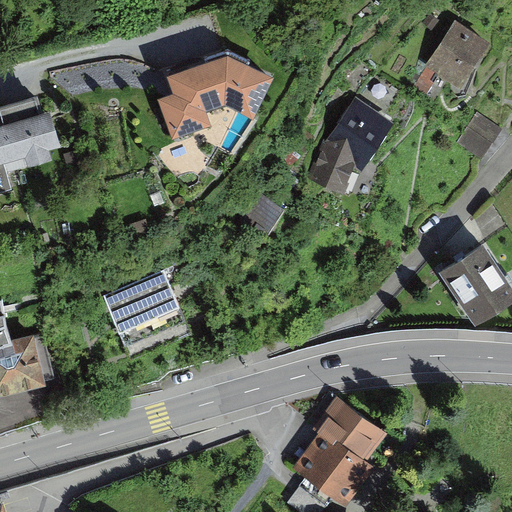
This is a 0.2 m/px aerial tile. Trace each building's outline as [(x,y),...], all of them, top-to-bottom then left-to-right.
[(498,37),(462,15),(435,60),(470,82),(498,37)] [(182,84),(168,90),(183,126),(212,114),(208,103),(228,94),(253,108),(271,77),(246,63),(249,57),(229,46),(207,51),(208,57),(176,70),(182,84)] [(47,109),(42,92),(5,103),(24,168),(58,158),(55,146),(66,143),(55,106),(47,109)] [(398,118),(360,96),(332,142),(319,178),(351,191),(355,180),(361,162),(370,168),(398,118)] [(5,103),(0,104),(0,193),(17,187),(12,171),(24,168),(5,103)] [(507,127),(483,111),(463,141),(487,156),(507,127)] [(273,238),(291,206),(275,197),(256,229),(273,238)] [(511,269),(492,239),(448,268),(483,322),(511,303),(511,269)] [(173,268),(111,294),(126,330),(188,304),(173,268)] [(0,390),(53,378),(52,373),(60,371),(51,333),(42,336),(41,330),(19,336),(12,320),(8,296),(0,297),(0,390)] [(392,431),(336,392),(315,421),(327,429),(300,467),(313,475),(305,486),(333,505),(340,495),(352,504),(382,463),(373,457),(392,431)] [(296,500),(312,511),(327,511),(333,505),(305,486),(296,500)] [(13,511),(11,500),(0,502),(0,511),(13,511)]
